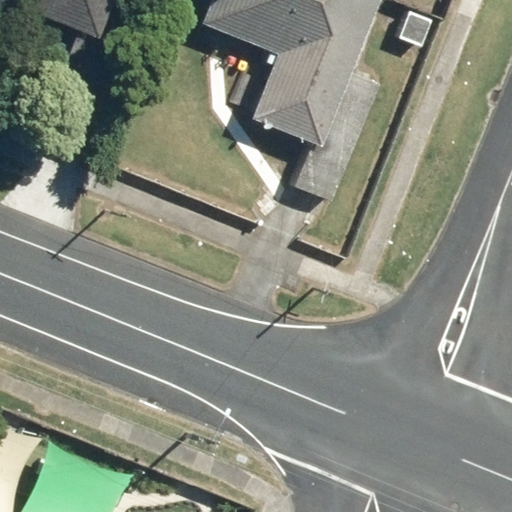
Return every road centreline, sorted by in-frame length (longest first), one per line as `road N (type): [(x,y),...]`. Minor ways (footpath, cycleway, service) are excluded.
road 1 (tertiary): [(0,275),(367,422)]
road 2 (residential): [(508,190),(496,311),(447,454)]
road 3 (residential): [(367,422),(431,294),(508,190)]
